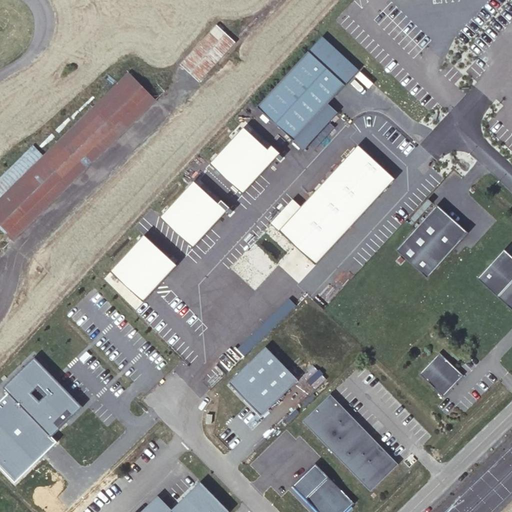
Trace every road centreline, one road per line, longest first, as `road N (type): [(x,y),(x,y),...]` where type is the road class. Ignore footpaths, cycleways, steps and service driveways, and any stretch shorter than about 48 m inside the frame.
road 1 (unclassified): [(174,401),(189,436),(262,511)]
road 2 (unclassified): [(511,412),(410,511)]
